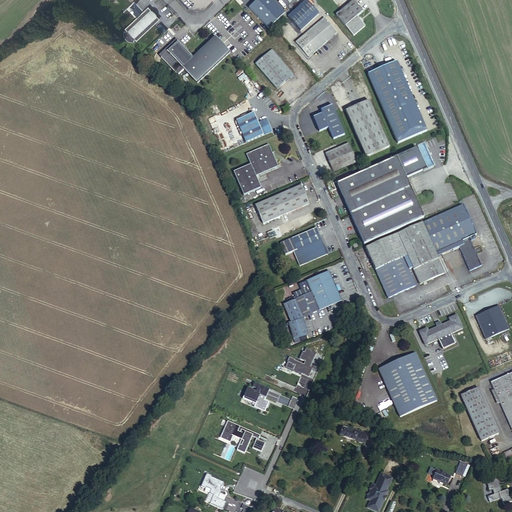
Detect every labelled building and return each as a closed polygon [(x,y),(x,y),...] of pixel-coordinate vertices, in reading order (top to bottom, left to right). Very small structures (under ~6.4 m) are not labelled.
[(285,12),(273,0),(254,0),(248,6),(268,27),(285,12)] [(336,15),(353,36),(365,27),(357,17),(363,12),(353,1),(336,15)] [(125,29),(126,30),(126,31),(125,31),(124,32),(124,33),(123,33),(123,34),(123,35),(123,36),(123,37),(123,38),(124,38),(124,39),(124,40),(125,40),(126,41),(127,41),(128,42),(129,42),(130,42),(131,41),(132,41),(133,40),(134,39),(135,40),(158,19),(154,15),(152,17),(149,14),(152,12),(147,8),(125,29)] [(330,38),(331,39),(337,34),(325,19),(296,43),(309,58),(329,41),(328,40),(330,38)] [(178,42),(161,59),(178,77),(184,70),(197,84),(230,54),(214,37),(193,57),(178,42)] [(255,64),(276,89),(293,75),(272,50),(255,64)] [(161,59),(159,61),(176,79),(178,77),(161,59)] [(367,75),(397,145),(426,132),(396,63),(367,75)] [(346,112),(366,158),(389,148),(369,101),(346,112)] [(322,114),(316,117),(314,122),(319,133),(328,129),(333,140),(345,135),(332,106),(320,111),(322,114)] [(253,113),(235,121),(245,144),(272,132),(266,119),(257,123),(253,113)] [(325,154),(333,172),(356,163),(349,144),(325,154)] [(268,145),(245,155),(250,165),(232,173),(242,196),(260,189),(255,177),(277,167),(268,145)] [(399,158),(336,185),(364,245),(392,233),(395,232),(416,222),(418,222),(425,219),(399,158)] [(255,206),(263,224),(309,204),(301,186),(255,206)] [(449,247),(457,243),(458,244),(459,247),(469,271),(482,266),(471,241),(474,240),(474,238),(475,238),(476,237),(475,235),(477,234),(464,205),(427,222),(434,236),(440,250),(435,252),(436,255),(450,249),(449,247)] [(427,222),(423,224),(429,238),(434,236),(427,222)] [(396,235),(393,237),(402,259),(407,257),(412,268),(420,285),(424,283),(426,282),(445,274),(437,257),(436,255),(435,252),(440,250),(434,236),(429,238),(423,224),(419,225),(417,226),(396,235)] [(294,252),(300,266),(328,254),(317,228),(292,239),(281,243),(286,255),(294,252)] [(402,259),(393,237),(366,249),(376,271),(402,259)] [(450,249),(436,255),(437,257),(459,247),(458,244),(457,243),(449,247),(450,249)] [(409,270),(412,268),(407,257),(402,259),(376,271),(388,299),(416,287),(409,270)] [(332,284),(334,284),(329,273),(309,281),(313,291),(323,287),(324,289),(315,293),(318,298),(326,294),(327,297),(320,300),(324,309),(342,302),(337,290),(335,291),(332,284)] [(318,312),(324,309),(320,300),(327,297),(326,294),(318,298),(315,293),(324,289),(323,287),(313,291),(309,281),(306,283),(308,288),(305,290),(307,295),(310,294),(318,312)] [(307,295),(295,300),(303,318),(318,312),(310,294),(307,295)] [(475,317),(485,340),(509,329),(499,306),(475,317)] [(419,332),(425,345),(463,329),(457,316),(449,319),(451,322),(428,332),(427,329),(419,332)] [(288,324),(294,340),(308,335),(303,319),(288,324)] [(443,351),(455,346),(452,338),(440,343),(443,351)] [(302,374),(309,377),(313,367),(310,366),(316,353),(311,351),(312,350),(306,348),(304,352),(302,351),(299,359),(305,361),(303,364),(294,360),(294,359),(289,357),(287,362),(288,362),(285,368),(292,371),(298,374),(299,373),(301,374),(302,374)] [(379,370),(400,418),(437,401),(415,353),(379,370)] [(511,372),(491,382),(511,429),(511,372)] [(254,383),(252,387),(256,389),(255,392),(247,388),(243,397),(256,403),(255,404),(254,405),(265,410),(268,402),(264,400),(269,389),(254,383)] [(461,396),(481,442),(499,434),(478,388),(461,396)] [(240,427),(228,422),(220,438),(230,442),(233,436),(241,440),(237,450),(244,453),(252,436),(256,438),(257,436),(241,429),(240,432),(238,431),(240,427)] [(343,426),(340,436),(365,445),(368,435),(343,426)] [(256,439),(252,448),(261,452),(265,443),(256,439)] [(456,474),(466,478),(470,465),(460,462),(456,474)] [(444,474),(445,472),(442,471),(441,473),(436,471),(433,478),(437,481),(438,483),(441,482),(447,485),(451,477),(447,475),(444,474)] [(211,476),(206,474),(201,488),(206,490),(207,489),(211,491),(210,495),(214,497),(210,505),(223,511),(226,503),(218,500),(222,491),(220,490),(222,487),(222,488),(224,484),(211,478),(211,476)] [(393,478),(381,474),(376,486),(372,484),(370,490),(371,490),(370,494),(368,493),(367,496),(369,496),(367,500),(370,502),(368,507),(374,510),(375,506),(381,509),(385,500),(383,500),(384,497),(386,497),(389,491),(387,491),(393,478)] [(501,498),(504,505),(511,502),(507,490),(498,494),(497,491),(499,489),(497,479),(493,480),(492,479),(487,481),(489,490),(492,489),(495,495),(488,498),(490,502),(501,498)]
